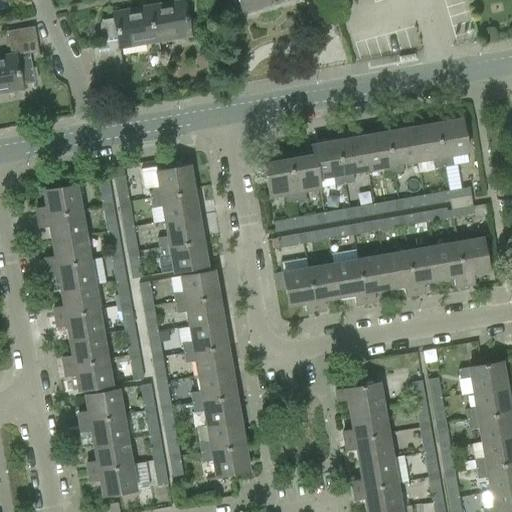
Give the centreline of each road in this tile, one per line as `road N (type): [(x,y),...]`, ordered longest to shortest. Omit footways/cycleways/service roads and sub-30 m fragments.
road 1 (residential): [(511,310),(289,348),(272,343),(261,335),(250,301),(216,120)]
road 2 (residential): [(216,120),(511,68)]
road 3 (residential): [(35,394),(0,211)]
road 4 (residential): [(92,142),(75,70),(43,0)]
road 5 (residential): [(92,142),(216,120)]
road 6 (residential): [(58,511),(35,394)]
